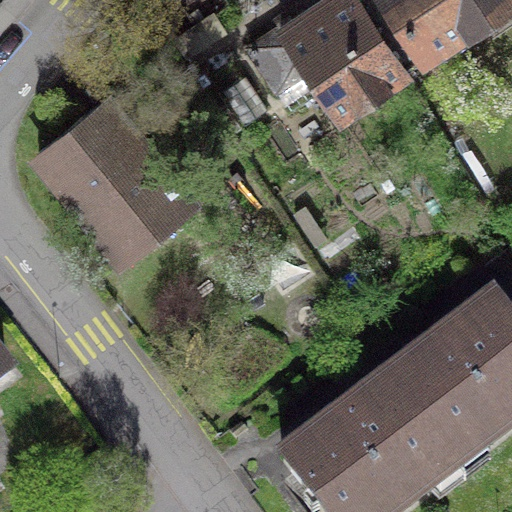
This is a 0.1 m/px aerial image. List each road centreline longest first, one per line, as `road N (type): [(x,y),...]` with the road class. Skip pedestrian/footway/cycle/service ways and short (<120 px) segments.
road 1 (residential): [(0,213),(224,511)]
road 2 (residential): [(0,92),(78,0)]
